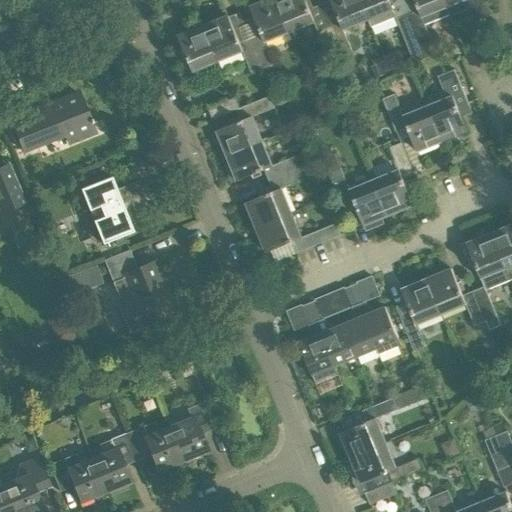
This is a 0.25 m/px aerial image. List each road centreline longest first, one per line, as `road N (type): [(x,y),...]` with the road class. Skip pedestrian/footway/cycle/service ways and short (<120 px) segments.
road 1 (residential): [(253,309),(123,0)]
road 2 (residential): [(511,207),(253,309)]
road 3 (residential): [(310,458),(253,309)]
road 4 (residential): [(169,511),(310,458)]
